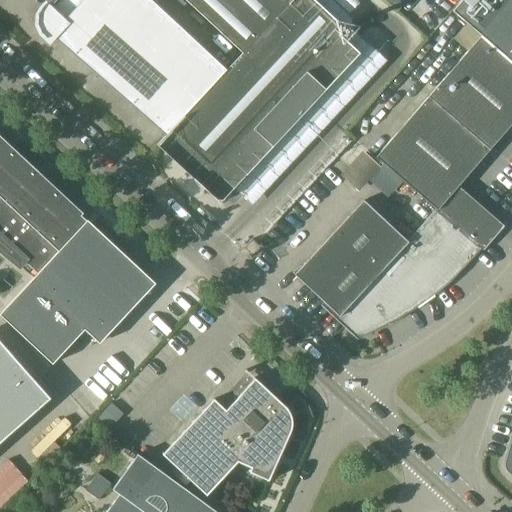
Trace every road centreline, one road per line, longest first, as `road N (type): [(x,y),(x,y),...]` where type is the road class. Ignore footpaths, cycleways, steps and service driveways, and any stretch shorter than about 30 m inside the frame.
road 1 (unclassified): [(358,403),(0,67)]
road 2 (unclassified): [(511,276),(358,403)]
road 3 (unclassified): [(444,480),(511,352)]
road 4 (unclassified): [(358,403),(297,511)]
